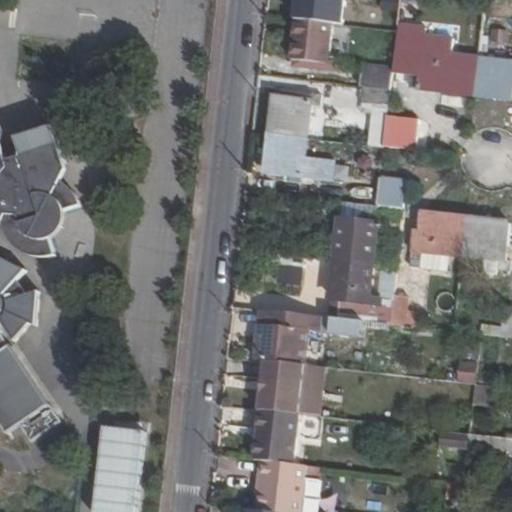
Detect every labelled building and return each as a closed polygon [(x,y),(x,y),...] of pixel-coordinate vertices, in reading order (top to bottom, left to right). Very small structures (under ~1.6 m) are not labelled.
[(300,0),(298,22),(334,26),(336,0),(300,0)] [(484,51),(487,11),(474,10),(472,50),(484,51)] [(334,26),(298,22),(293,62),(302,63),(301,69),(301,71),(327,74),(327,72),(337,73),(339,58),(330,58),(334,26)] [(420,93),(476,99),(479,61),(451,58),(453,42),(425,39),(426,31),(398,29),(394,74),(421,77),(420,93)] [(34,61),(33,68),(61,71),(62,60),(47,59),(47,62),(34,61)] [(479,61),(476,99),(511,103),(511,61),(511,65),(479,61)] [(363,91),(390,94),(392,73),(362,70),(360,90),(363,91)] [(390,94),(363,91),(362,107),(388,109),(390,94)] [(278,98),(274,138),(310,142),(314,113),(322,114),(323,99),(313,98),(313,102),(278,98)] [(52,180),(65,187),(70,175),(55,130),(18,143),(23,159),(12,163),(7,165),(0,144),(0,170),(4,183),(4,189),(0,188),(0,234),(7,227),(8,214),(14,195),(19,202),(35,191),(31,183),(52,180)] [(310,142),(274,138),(270,176),(287,178),(287,183),(315,186),(315,182),(335,183),(337,162),(308,159),(310,142)] [(76,195),(65,187),(52,180),(31,183),(35,191),(19,202),(14,195),(8,214),(7,227),(13,241),(20,251),(28,256),(42,262),(60,257),(52,239),(64,216),(83,209),(76,195)] [(382,182),(379,211),(405,215),(409,186),(382,182)] [(345,207),(343,223),(377,228),(379,211),(345,207)] [(405,215),(379,211),(377,228),(343,223),(338,264),(374,268),(377,236),(387,236),(388,223),(404,226),(405,215)] [(451,258),(462,260),(467,223),(423,218),(418,256),(413,256),(412,267),(449,271),(451,258)] [(399,271),(404,226),(388,223),(387,236),(377,236),(374,268),(399,271)] [(467,223),(462,260),(495,265),(494,275),(510,277),(511,266),(507,266),(511,228),(467,223)] [(0,322),(14,341),(30,324),(37,324),(41,290),(28,294),(20,280),(29,270),(2,256),(0,257),(0,322)] [(374,268),(338,264),(334,303),(342,304),(340,322),(392,328),(395,304),(370,302),(374,268)] [(280,283),(301,285),(303,268),(282,265),(280,283)] [(392,328),(426,332),(428,317),(408,314),(409,299),(395,298),(395,304),(392,328)] [(342,304),(334,303),(332,321),(340,322),(342,304)] [(501,332),(500,340),(511,341),(511,310),(504,310),(501,332)] [(324,321),(265,314),(260,362),(271,363),(311,368),(314,335),(323,337),(324,321)] [(484,330),(483,338),(500,340),(501,332),(484,330)] [(0,331),(0,436),(13,427),(2,412),(39,386),(0,331)] [(314,335),(311,368),(320,369),(323,337),(314,335)] [(478,385),(481,364),(463,362),(460,383),(478,385)] [(311,418),(323,419),(329,370),(320,369),(311,368),(271,363),(266,413),(306,417),(311,418)] [(491,375),(490,387),(502,388),(503,376),(491,375)] [(497,411),(499,390),(478,387),(475,408),(497,411)] [(306,417),(266,413),(262,463),(265,464),(302,468),(306,417)] [(311,418),(306,417),(302,468),(307,468),(309,441),(311,418)] [(309,441),(321,442),(323,419),(311,418),(309,441)] [(495,439),(472,437),(471,448),(495,451),(495,439)] [(511,441),(495,439),(495,451),(511,452),(511,441)] [(302,468),(265,464),(263,487),(267,487),(263,511),(308,511),(312,469),(307,468),(302,468)] [(449,500),(465,502),(466,486),(451,485),(449,500)]
